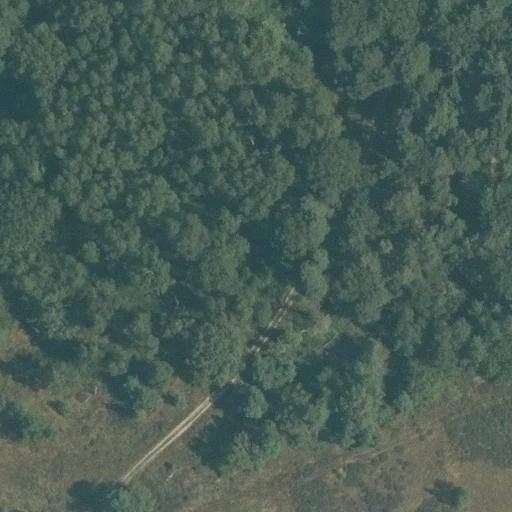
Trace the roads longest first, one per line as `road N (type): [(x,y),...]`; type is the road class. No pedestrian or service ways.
road 1 (track): [(427,0),(354,190),(247,361),(107,511)]
road 2 (track): [(198,511),(511,364)]
